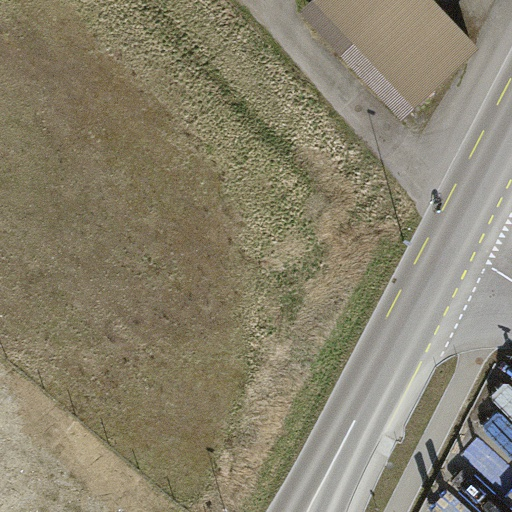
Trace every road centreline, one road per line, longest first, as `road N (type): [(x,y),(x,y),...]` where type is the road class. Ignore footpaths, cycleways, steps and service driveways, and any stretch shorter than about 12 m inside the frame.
road 1 (secondary): [(461,228),(314,511)]
road 2 (track): [(461,228),(262,5)]
